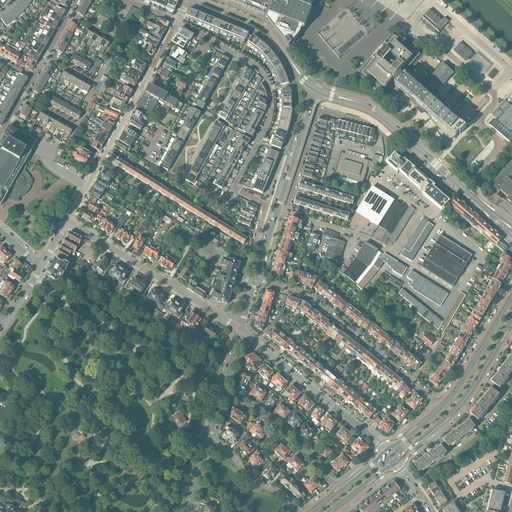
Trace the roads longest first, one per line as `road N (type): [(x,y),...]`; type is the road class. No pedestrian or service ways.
road 1 (unclassified): [(463,187),(500,144),(478,124),(495,95),(368,0)]
road 2 (residential): [(255,279),(308,296),(438,402)]
road 3 (residential): [(234,188),(268,125),(271,90),(248,60),(180,24)]
road 4 (unclassified): [(240,329),(67,220)]
road 5 (unclassified): [(385,449),(240,329)]
road 6 (residential): [(285,211),(318,111),(379,130)]
road 7 (secondary): [(511,297),(462,382),(412,432)]
road 8 (tertiary): [(316,89),(262,26),(198,0)]
road 9 (residential): [(222,392),(280,428),(335,486)]
road 10 (residential): [(511,286),(438,402)]
road 11 (unclassified): [(277,208),(316,89)]
road 12 (residential): [(435,426),(467,402),(504,331)]
